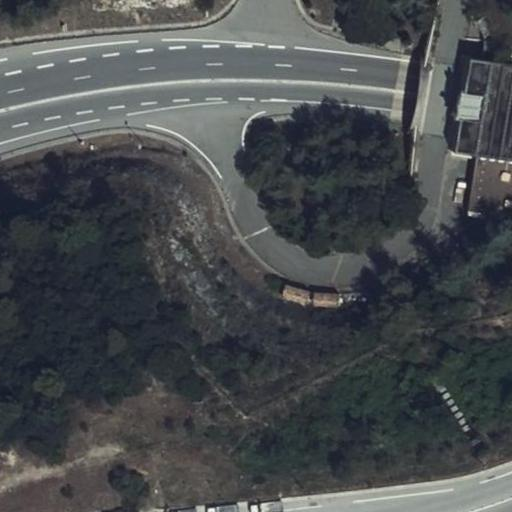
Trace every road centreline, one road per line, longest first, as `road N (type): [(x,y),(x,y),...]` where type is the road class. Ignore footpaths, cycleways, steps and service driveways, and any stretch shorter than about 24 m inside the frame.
road 1 (motorway): [(0,128),(70,110),(230,91),(347,96),(511,126)]
road 2 (motorway): [(511,93),(249,60),(133,67),(0,91)]
